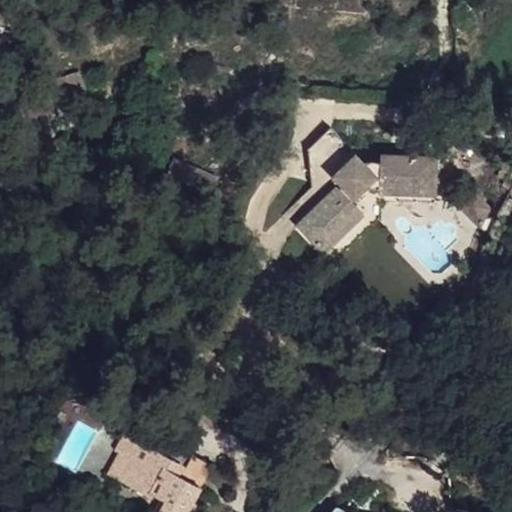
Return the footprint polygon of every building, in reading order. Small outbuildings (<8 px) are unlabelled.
[(79,83),(59,91),(67,115),(86,107),(79,83)] [(59,91),(15,108),(23,132),(67,115),(59,91)] [(326,182),(334,175),(357,154),(330,126),(308,148),(309,164),(326,182)] [(299,224),(324,251),(364,213),(352,200),(356,196),(367,186),(381,186),(380,190),(436,192),(437,155),(382,154),(381,161),(372,169),(363,160),(357,154),(334,175),(344,185),(341,188),(329,199),(326,197),(299,224)] [(381,161),(363,160),(372,169),(381,161)] [(352,200),(364,213),(324,251),(333,262),(380,218),(380,201),(400,200),(435,202),(436,192),(380,190),(381,186),(367,186),(356,196),(352,200)] [(338,186),(326,197),(329,199),(341,188),(338,186)] [(475,190),(458,206),(479,228),(491,207),(475,190)] [(118,480),(151,498),(153,495),(164,501),(166,503),(160,511),(187,511),(201,487),(174,473),(179,464),(125,433),(116,450),(119,452),(130,458),(118,480)] [(119,452),(107,473),(118,480),(130,458),(119,452)] [(164,501),(157,511),(160,511),(166,503),(164,501)]
